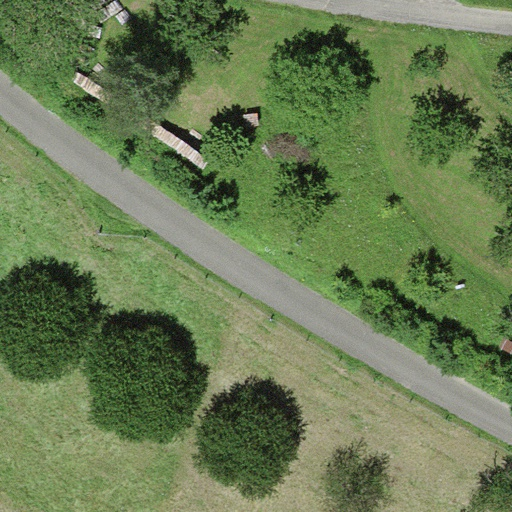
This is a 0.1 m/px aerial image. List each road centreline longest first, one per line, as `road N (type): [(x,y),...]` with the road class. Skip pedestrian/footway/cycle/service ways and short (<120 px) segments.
road 1 (unclassified): [(511,429),(333,331),(52,142),(0,93)]
road 2 (track): [(511,27),(302,0)]
